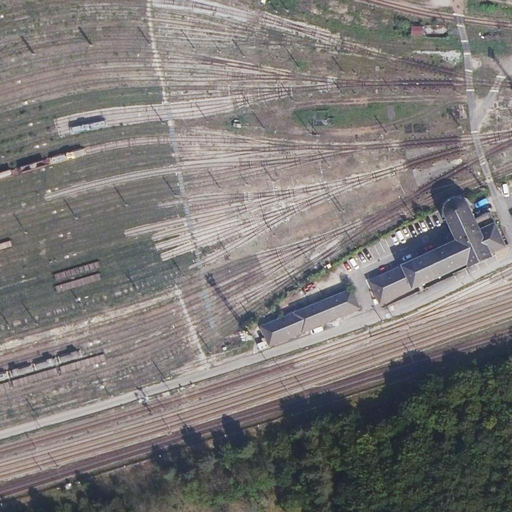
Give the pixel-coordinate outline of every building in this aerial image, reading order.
[(412,37),(424,37),(424,25),(412,26),(412,37)] [(455,241),(465,266),(491,255),(474,219),(468,205),(461,198),(454,198),(447,201),(445,205),(444,211),(443,215),(455,241)] [(474,219),(491,255),(510,247),(494,211),(474,219)] [(455,241),(368,281),(381,306),(465,266),(455,241)] [(360,310),(352,289),(260,325),(268,346),(360,310)]
